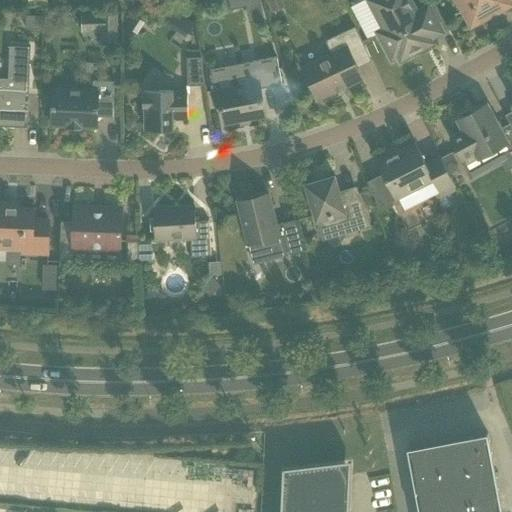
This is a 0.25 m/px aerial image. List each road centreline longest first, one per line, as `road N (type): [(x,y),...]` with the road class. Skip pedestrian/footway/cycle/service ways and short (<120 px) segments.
road 1 (residential): [(511,49),(352,128),(239,163),(144,172),(0,166)]
road 2 (secondary): [(0,376),(113,383),(245,378),(376,360),(511,326)]
